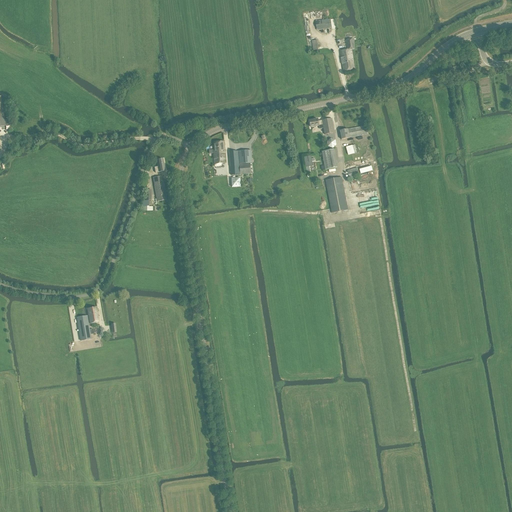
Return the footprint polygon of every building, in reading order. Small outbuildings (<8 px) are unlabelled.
[(317,30),(332,28),(331,19),(316,21),(317,30)] [(351,50),(355,50),(354,39),(346,40),(347,50),(340,51),(344,72),(355,70),(351,50)] [(8,121),(4,121),(1,97),(0,96),(0,127),(5,126),(5,125),(8,125),(8,121)] [(325,135),(335,133),(332,119),(322,121),(318,122),(318,120),(310,121),(311,128),(319,126),(320,129),(324,128),(325,135)] [(342,140),(368,135),(367,126),(340,131),(342,140)] [(331,140),(327,143),(328,148),(333,149),(337,146),(336,141),(331,140)] [(209,154),(214,154),(214,152),(220,151),(220,154),(225,154),(225,142),(213,143),(214,150),(209,150),(209,154)] [(346,146),(348,155),(357,152),(355,144),(346,146)] [(325,170),(337,168),(334,150),(322,152),(325,170)] [(214,154),(215,165),(226,163),(225,154),(220,154),(220,151),(214,152),(214,154)] [(249,161),(252,161),(251,152),(238,153),(238,152),(229,152),(230,167),(239,167),(239,165),(249,165),(249,161)] [(314,159),(312,159),(311,156),(304,158),(307,173),(310,172),(310,167),(313,166),(312,162),(315,161),(314,159)] [(155,173),(165,171),(163,160),(157,161),(158,167),(154,168),(155,173)] [(251,174),(250,164),(249,165),(239,165),(239,167),(230,167),(231,175),(251,174)] [(349,179),(360,176),(358,168),(347,171),(349,179)] [(158,202),(166,200),(162,177),(153,178),(158,202)] [(241,177),(232,178),(232,187),(241,187),(241,177)] [(332,213),(348,210),(342,177),(326,180),(332,213)] [(90,324),(99,323),(97,308),(87,309),(90,324)] [(81,341),(91,339),(87,317),(77,318),(81,341)]
